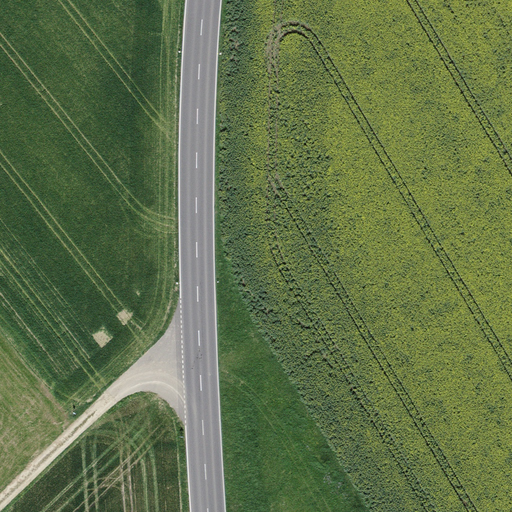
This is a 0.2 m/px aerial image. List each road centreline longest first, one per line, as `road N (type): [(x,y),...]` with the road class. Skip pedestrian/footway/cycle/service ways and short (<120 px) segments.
road 1 (secondary): [(209,511),(199,185),(205,0)]
road 2 (track): [(203,319),(0,502)]
